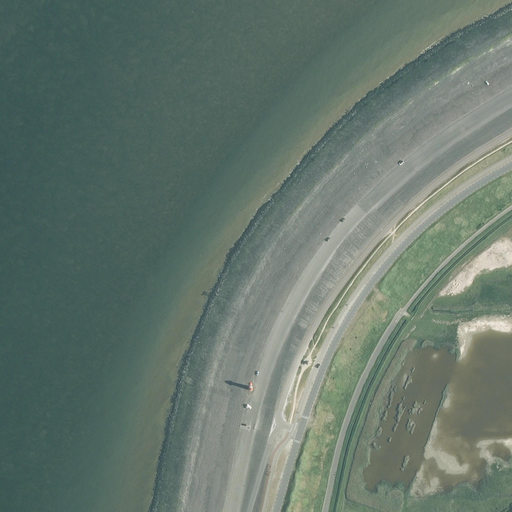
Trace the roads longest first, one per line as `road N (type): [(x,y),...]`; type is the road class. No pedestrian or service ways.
road 1 (unclassified): [(511,134),(404,211),(347,277),(279,410),(282,424),(300,432)]
road 2 (secondary): [(300,432),(322,364),(368,284),(446,208),(511,167)]
